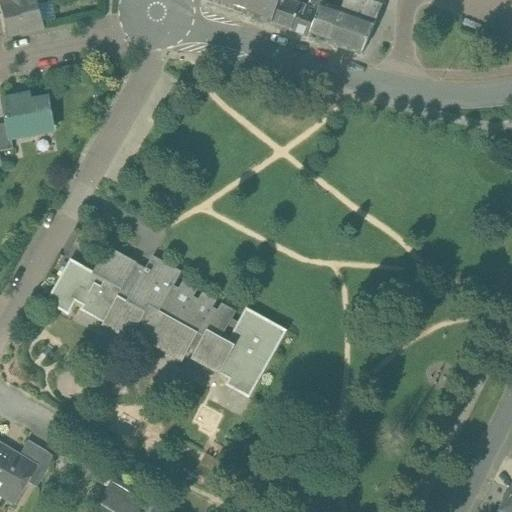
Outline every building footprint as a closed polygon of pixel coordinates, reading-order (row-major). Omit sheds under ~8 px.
[(6,0),(8,4),(0,5),(0,6),(6,35),(44,26),(37,0),(6,0)] [(250,0),(204,0),(245,14),(250,0)] [(250,0),(245,14),(272,24),(280,0),(250,0)] [(301,4),(288,0),(280,0),(272,24),(292,31),(301,4)] [(344,0),(324,0),(323,3),(341,10),(344,0)] [(344,0),(341,10),(349,13),(356,7),(358,0),(344,0)] [(349,13),(341,10),(329,44),(362,55),(382,7),(369,2),(364,13),(360,12),(359,16),(349,13)] [(341,10),(323,3),(320,12),(311,37),(329,44),(341,10)] [(320,12),(301,4),(292,31),(311,37),(320,12)] [(49,98),(24,103),(23,96),(5,99),(8,117),(6,117),(7,123),(10,135),(11,135),(54,127),(49,98)] [(7,123),(0,124),(0,151),(13,149),(11,135),(10,135),(7,123)] [(196,291),(184,284),(180,291),(173,287),(181,273),(154,258),(146,270),(109,249),(94,275),(106,282),(102,289),(96,285),(89,297),(112,311),(104,325),(130,340),(134,333),(182,361),(190,347),(197,351),(193,359),(219,374),(234,346),(220,338),(235,313),(223,306),(219,313),(212,309),(216,302),(204,295),(200,302),(192,298),(196,291)] [(54,456),(27,440),(19,455),(16,460),(33,470),(26,482),(36,487),(54,456)] [(19,455),(0,444),(0,496),(13,504),(26,482),(33,470),(16,460),(19,455)] [(226,465),(206,453),(200,463),(220,475),(226,465)] [(220,475),(200,463),(194,474),(214,485),(220,475)] [(137,511),(142,503),(115,487),(102,507),(110,511),(137,511)] [(511,511),(511,490),(511,492),(509,491),(504,499),(507,501),(501,511),(503,511),(511,511)]
